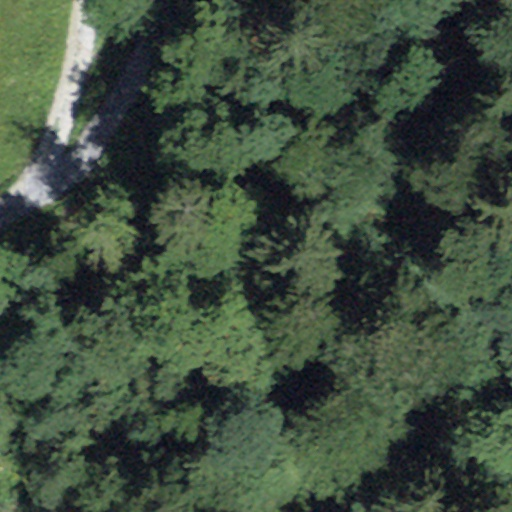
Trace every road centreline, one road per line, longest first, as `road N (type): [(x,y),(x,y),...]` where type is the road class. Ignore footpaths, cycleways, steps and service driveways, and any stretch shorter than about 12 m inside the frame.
road 1 (track): [(0,205),(88,142),(152,47),(207,0)]
road 2 (track): [(85,0),(59,116),(28,186)]
